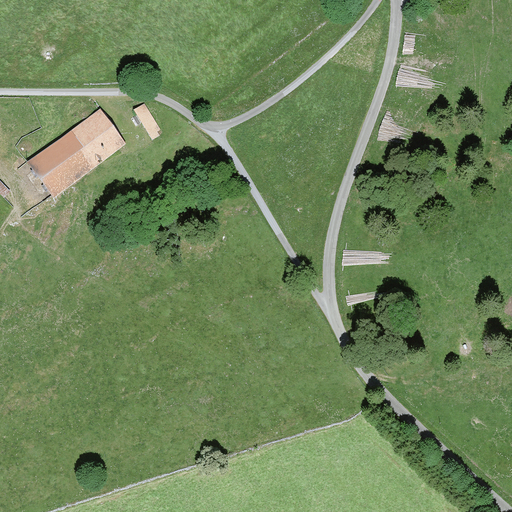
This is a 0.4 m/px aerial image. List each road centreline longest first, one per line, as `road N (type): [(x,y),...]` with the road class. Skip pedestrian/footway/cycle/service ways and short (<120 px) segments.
road 1 (tertiary): [(394,0),(384,76),(329,260),(333,319)]
road 2 (tertiary): [(333,319),(352,362),(511,511)]
road 3 (tertiary): [(333,319),(212,129)]
road 4 (unclassified): [(212,129),(161,96),(0,89)]
road 5 (tertiary): [(212,129),(276,97),(343,41),(377,0)]
